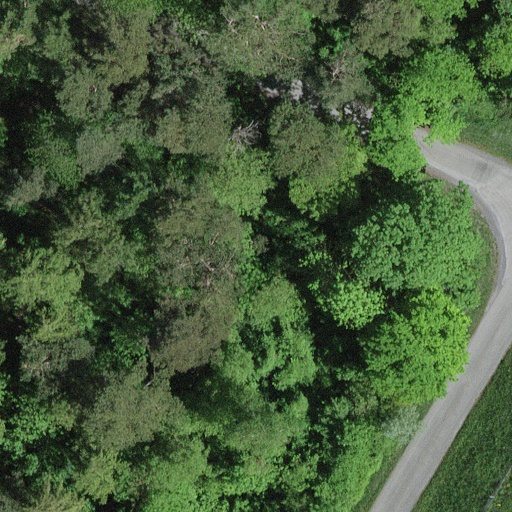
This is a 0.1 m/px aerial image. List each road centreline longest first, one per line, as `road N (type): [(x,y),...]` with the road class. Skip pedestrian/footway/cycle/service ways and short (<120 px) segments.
road 1 (track): [(511,190),(99,0)]
road 2 (track): [(381,511),(511,297)]
